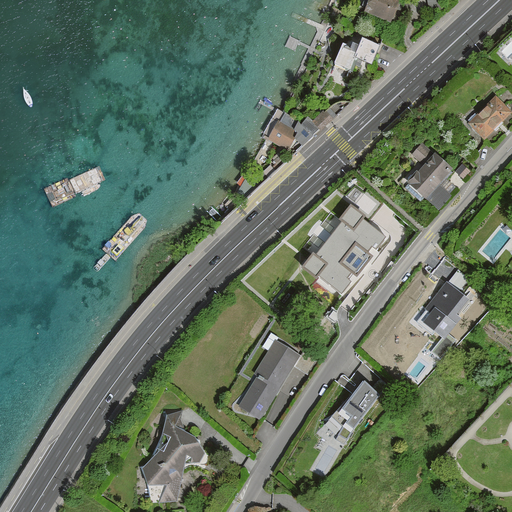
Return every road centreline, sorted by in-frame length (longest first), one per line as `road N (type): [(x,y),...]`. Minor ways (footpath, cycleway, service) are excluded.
road 1 (primary): [(325,163),(285,190),(150,324),(22,511)]
road 2 (residential): [(239,511),(370,316),(511,148)]
road 3 (primary): [(40,511),(135,367),(325,163)]
road 4 (primary): [(499,0),(325,163)]
